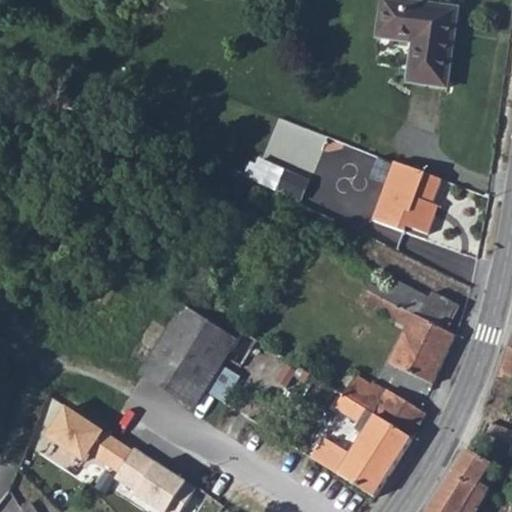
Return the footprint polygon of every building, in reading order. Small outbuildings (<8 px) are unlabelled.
[(462,10),(386,0),(382,37),(419,43),(414,82),(452,88),(462,10)] [(379,218),(398,226),(403,217),(435,231),(440,214),(435,210),(448,177),(401,159),(379,218)] [(256,163),(252,182),(276,186),(279,167),(256,163)] [(403,217),(398,226),(411,231),(413,225),(434,233),(435,231),(403,217)] [(315,255),(301,248),(296,259),(309,266),(315,255)] [(428,315),(373,286),(371,292),(377,297),(374,302),(413,324),(397,363),(439,384),(449,362),(462,334),(454,329),(428,315)] [(441,291),(428,315),(454,329),(465,303),(441,291)] [(249,325),(196,293),(148,369),(201,403),(212,384),(249,325)] [(249,325),(212,384),(230,396),(247,368),(244,366),(265,333),(249,325)] [(500,377),(511,380),(511,347),(510,347),(507,358),(500,377)] [(353,392),(367,402),(380,383),(363,373),(353,392)] [(367,402),(380,411),(392,391),(380,383),(367,402)] [(380,411),(418,436),(432,413),(393,389),(392,391),(380,411)] [(321,455),(380,495),(400,464),(418,436),(380,411),(367,402),(353,392),(349,391),(342,403),(367,418),(361,426),(371,434),(358,451),(333,435),(321,455)] [(66,406),(55,424),(47,419),(35,448),(48,457),(55,443),(87,462),(93,454),(122,472),(135,451),(66,406)] [(122,472),(118,479),(124,483),(120,489),(156,511),(185,511),(200,488),(137,448),(135,451),(122,472)] [(493,466),(467,454),(449,488),(441,503),(435,511),(470,511),(473,507),(482,511),(490,495),(481,490),(493,466)]
